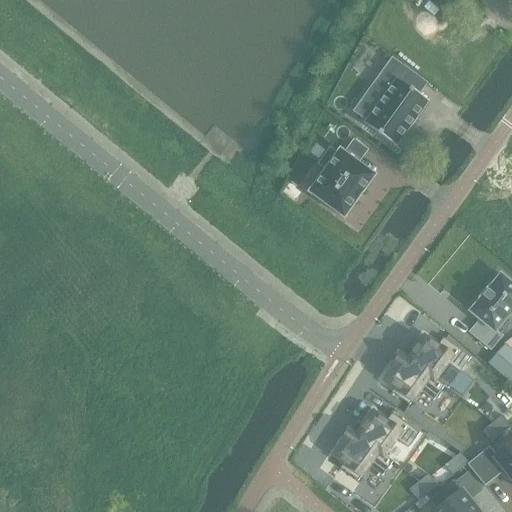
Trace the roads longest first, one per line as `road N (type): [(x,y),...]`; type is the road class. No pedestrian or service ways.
road 1 (residential): [(347,346),(310,334),(0,78)]
road 2 (residential): [(347,346),(511,120)]
